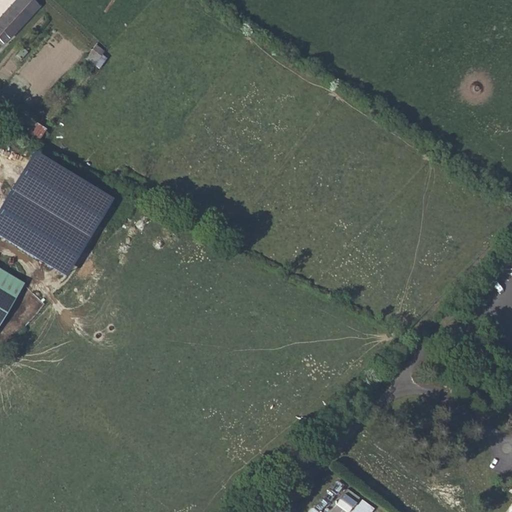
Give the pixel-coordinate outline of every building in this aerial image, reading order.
[(38,8),(30,0),(26,0),(0,27),(0,28),(4,33),(0,37),(0,41),(4,45),(38,8)] [(35,150),(0,210),(0,234),(68,274),(114,196),(35,150)] [(0,327),(26,283),(0,267),(0,327)] [(511,413),(503,428),(511,434),(511,413)] [(511,511),(511,494),(502,510),(505,511),(511,511)]
